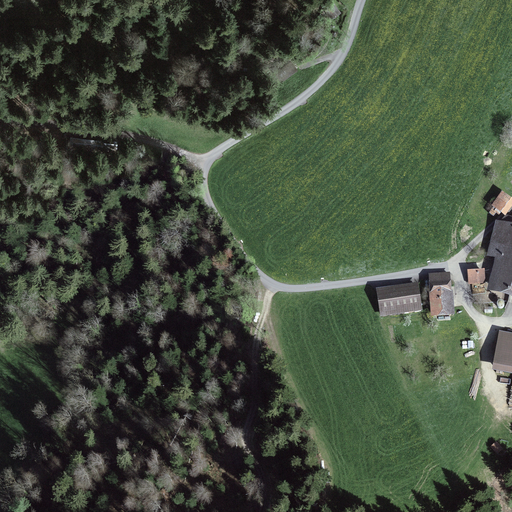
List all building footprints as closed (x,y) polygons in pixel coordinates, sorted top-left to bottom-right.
[(334,4),(326,9),(331,16),(338,11),(334,4)] [(290,62),(276,73),(280,79),(294,68),(290,62)] [(100,143),(73,139),(72,149),(99,152),(100,143)] [(502,212),(510,200),(502,195),(494,207),(502,212)] [(490,256),(504,260),(496,289),(511,293),(511,218),(507,218),(497,226),(490,256)] [(484,272),(469,273),(469,283),(484,282),(484,272)] [(432,309),(450,307),(447,274),(429,276),(432,309)] [(417,286),(377,293),(380,313),(420,307),(417,286)] [(511,342),(501,341),(496,367),(511,370),(511,342)]
